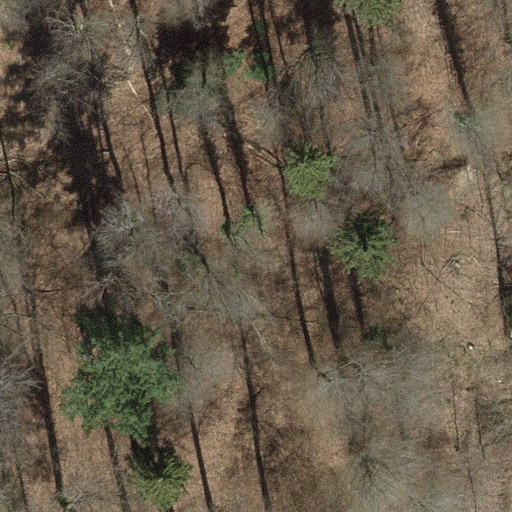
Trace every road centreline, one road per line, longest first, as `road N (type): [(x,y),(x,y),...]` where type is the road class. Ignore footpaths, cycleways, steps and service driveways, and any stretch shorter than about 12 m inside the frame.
road 1 (track): [(0,198),(123,122),(288,69),(463,61),(511,48)]
road 2 (track): [(0,391),(124,511)]
road 3 (track): [(0,103),(112,0)]
